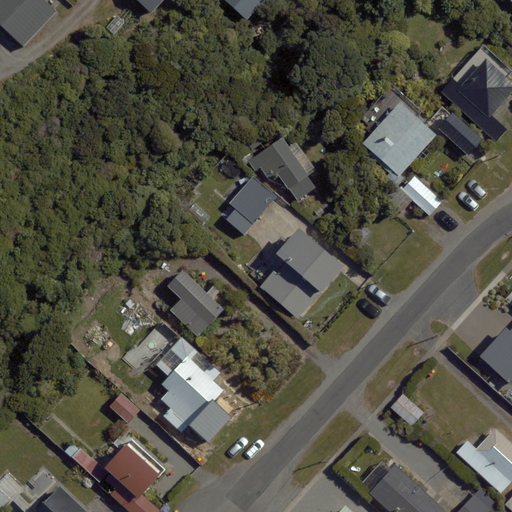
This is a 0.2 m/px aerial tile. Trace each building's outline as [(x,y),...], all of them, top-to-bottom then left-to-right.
[(194,0),(131,0),(111,22),(144,53),(194,0)] [(272,0),(228,0),(250,22),(272,0)] [(52,46),(0,3),(0,68),(20,85),(52,46)] [(511,141),(511,120),(471,93),(443,134),(493,169),(511,141)] [(430,169),(383,140),(357,182),(404,210),(430,169)] [(308,216),(282,176),(253,195),(279,235),(308,216)] [(338,304),(293,265),(249,317),(293,355),(338,304)] [(183,299),(170,314),(197,338),(220,312),(173,270),(162,281),(183,299)] [(511,381),(511,374),(490,356),(475,373),(501,394),(511,381)] [(224,431),(174,387),(140,425),(191,469),(224,431)] [(140,410),(121,391),(105,407),(125,426),(140,410)] [(423,414),(400,395),(388,410),(410,429),(423,414)] [(83,457),(87,453),(81,446),(69,459),(83,472),(90,464),(83,457)] [(511,511),(511,502),(472,468),(451,492),(474,511),(511,511)] [(0,481),(0,509),(3,511),(22,511),(20,510),(32,496),(7,474),(0,481)] [(150,511),(117,488),(99,511),(150,511)] [(400,511),(389,502),(379,511),(400,511)]
